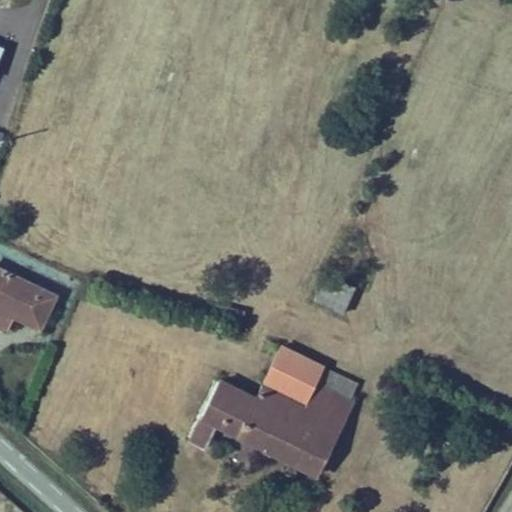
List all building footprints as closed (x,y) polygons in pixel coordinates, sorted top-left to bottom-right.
[(0,268),(0,329),(7,333),(15,319),(38,331),(56,297),(0,268)] [(339,321),(351,295),(326,282),(313,308),(339,321)] [(241,329),(243,317),(213,310),(210,322),(241,329)] [(311,479),(336,432),(308,419),(322,393),(331,375),(281,350),(256,400),(227,388),(197,450),(212,458),(224,436),(311,479)] [(336,432),(347,407),(322,393),(308,419),(336,432)]
